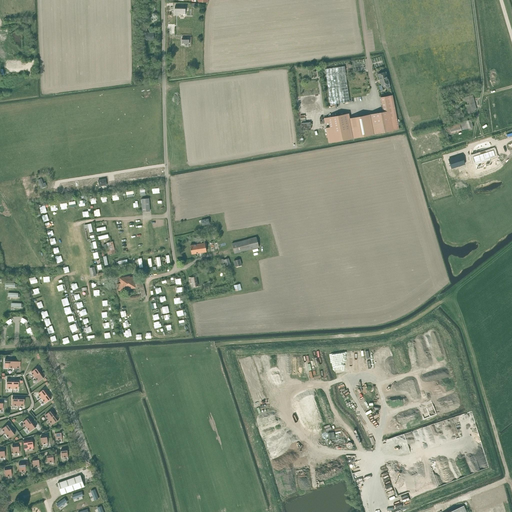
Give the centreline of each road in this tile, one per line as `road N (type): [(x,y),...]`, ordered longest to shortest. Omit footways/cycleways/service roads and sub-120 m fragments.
road 1 (unclassified): [(176,269),(161,113),(163,0)]
road 2 (track): [(100,337),(74,227),(168,216)]
road 3 (track): [(374,511),(379,388),(363,378),(349,387),(367,421)]
